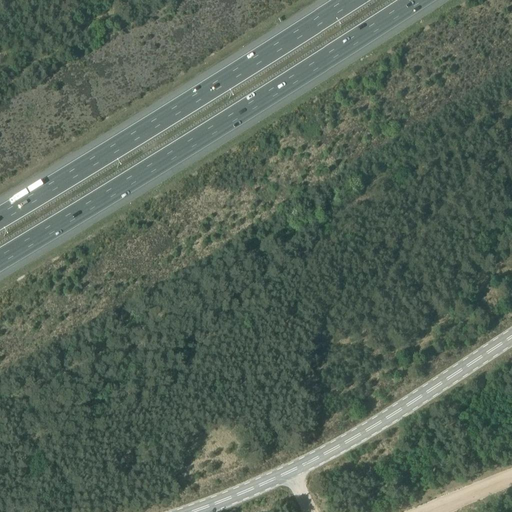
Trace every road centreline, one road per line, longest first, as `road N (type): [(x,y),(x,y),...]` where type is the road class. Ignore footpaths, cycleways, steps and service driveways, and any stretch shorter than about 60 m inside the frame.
road 1 (motorway): [(0,259),(418,0)]
road 2 (motorway): [(353,0),(0,219)]
